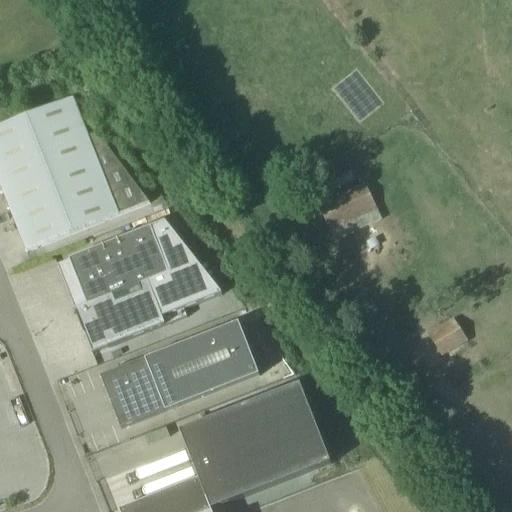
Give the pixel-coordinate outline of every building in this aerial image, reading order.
[(97,136),(89,139),(74,101),(0,130),(0,184),(3,191),(108,150),(97,136)] [(12,214),(123,170),(108,150),(3,191),(12,214)] [(27,253),(150,205),(123,170),(12,214),(27,253)] [(371,209),(363,191),(362,188),(320,207),(329,228),(371,209)] [(152,230),(70,262),(88,307),(86,308),(86,309),(172,276),(171,274),(169,275),(152,230)] [(442,356),(458,345),(464,342),(452,322),(429,336),(442,356)] [(146,362),(101,379),(121,431),(259,378),(239,325),(146,362)] [(199,483),(124,511),(212,511),(331,466),(300,386),(180,433),(199,483)]
